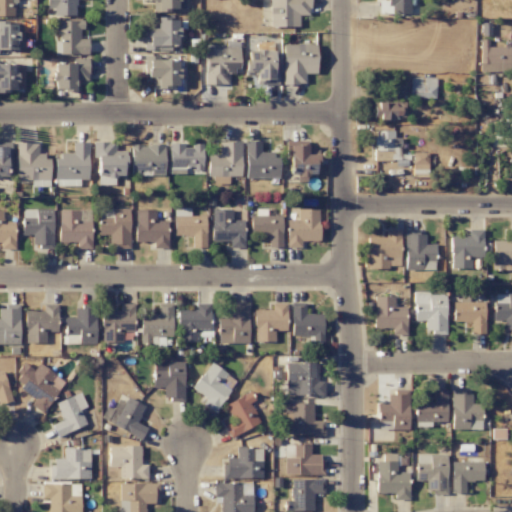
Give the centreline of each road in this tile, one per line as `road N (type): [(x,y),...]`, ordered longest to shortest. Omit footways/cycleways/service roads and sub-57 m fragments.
road 1 (residential): [(340,0),(356,511)]
road 2 (residential): [(0,278),(346,278)]
road 3 (residential): [(341,115),(0,114)]
road 4 (residential): [(343,204),(511,203)]
road 5 (residential): [(356,366),(511,367)]
